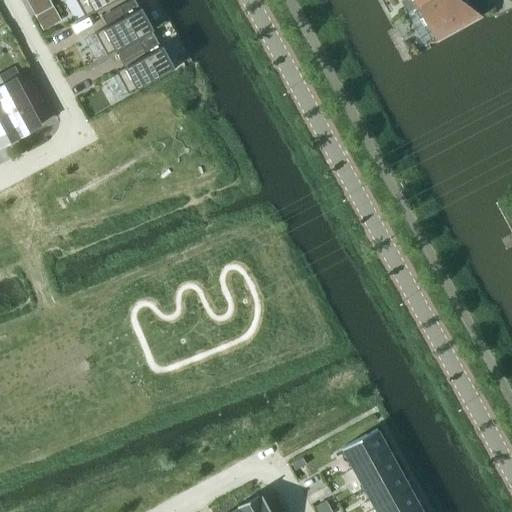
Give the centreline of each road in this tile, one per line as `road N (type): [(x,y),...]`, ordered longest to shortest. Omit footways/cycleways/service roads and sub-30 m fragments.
road 1 (residential): [(511,470),(249,0)]
road 2 (residential): [(0,175),(80,131),(8,0)]
road 3 (residential): [(177,511),(255,470),(276,474),(297,511)]
